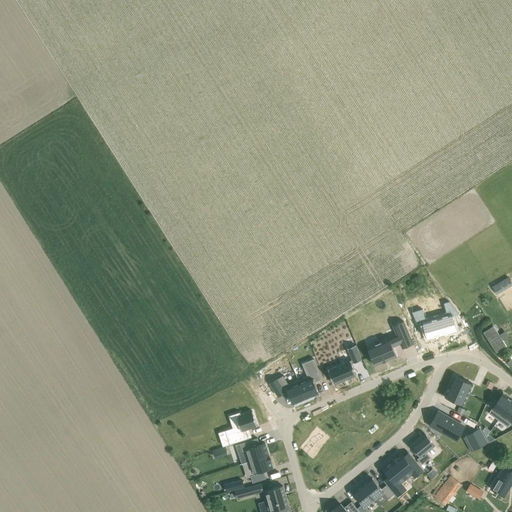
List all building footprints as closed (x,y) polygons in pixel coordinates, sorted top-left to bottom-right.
[(509,277),(499,282),(492,286),(497,294),(503,290),(502,288),(511,282),(509,277)] [(450,301),(444,302),(446,312),(437,314),(442,334),(457,330),(452,315),(459,313),(450,301)] [(428,338),(442,334),(437,314),(425,317),(423,308),(412,311),(418,324),(424,323),(428,338)] [(389,338),(368,347),(375,365),(397,355),(393,346),(401,343),(400,340),(410,336),(405,322),(394,327),(397,335),(389,338)] [(335,343),(352,336),(348,325),(330,332),(335,343)] [(348,361),(328,369),(334,384),(357,375),(352,363),(354,363),(362,359),(356,344),(343,350),(347,361),(348,361)] [(309,377),(299,381),(307,400),(320,394),(315,383),(323,380),(315,360),(303,365),(309,377)] [(474,383),(455,375),(450,385),(469,394),(474,383)] [(284,376),(271,384),(279,398),(287,393),(286,392),(288,391),(294,405),(307,400),(299,381),(290,385),(284,376)] [(469,394),(450,385),(445,396),(464,404),(469,394)] [(493,397),(488,404),(488,405),(492,408),(492,409),(489,412),(499,419),(511,401),(511,399),(503,393),(498,400),(497,399),(493,397)] [(511,401),(499,419),(508,427),(509,426),(511,422),(511,421),(511,401)] [(233,427),(226,430),(230,444),(249,438),(249,437),(246,429),(258,425),(253,410),(241,414),(241,411),(229,415),(233,427)] [(439,411),(432,425),(457,439),(465,425),(439,411)] [(479,441),(473,445),(475,450),(490,443),(482,428),(474,433),(479,441)] [(426,434),(413,445),(421,456),(435,445),(426,434)] [(259,439),(243,444),(245,451),(247,451),(251,462),(271,456),(267,443),(261,445),(259,439)] [(403,453),(393,461),(407,478),(412,474),(415,478),(424,470),(409,451),(404,455),(403,453)] [(271,456),(251,462),(255,475),(258,483),(267,480),(265,472),(275,469),(271,456)] [(393,461),(384,468),(390,476),(385,481),(387,484),(395,493),(397,496),(407,488),(402,482),(407,478),(393,461)] [(491,488),(504,496),(511,483),(511,471),(504,466),(491,488)] [(435,496),(445,504),(462,484),(451,475),(435,496)] [(373,477),(364,485),(375,499),(384,492),(389,498),(395,493),(387,484),(382,488),(373,477)] [(242,479),(231,482),(233,489),(244,486),(242,479)] [(468,490),(480,497),(483,491),(471,484),(468,490)] [(217,485),(209,487),(211,495),(216,494),(215,490),(218,489),(217,485)] [(255,485),(242,488),(244,496),(257,492),(255,485)] [(265,490),(270,511),(272,511),(289,506),(283,485),(265,490)] [(364,485),(354,492),(363,503),(358,508),(361,511),(371,511),(366,506),(375,499),(364,485)] [(341,503),(330,511),(361,511),(358,508),(352,501),(344,507),(341,503)]
